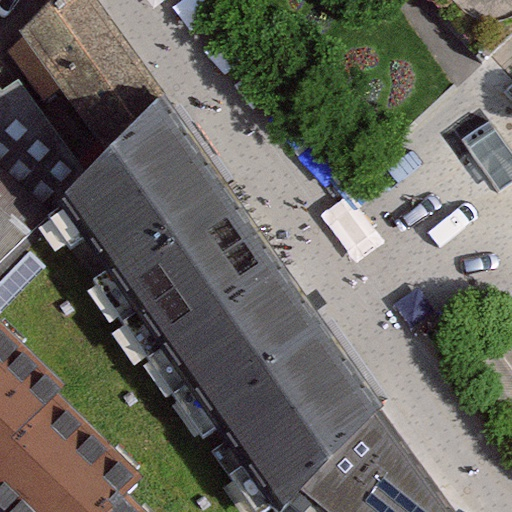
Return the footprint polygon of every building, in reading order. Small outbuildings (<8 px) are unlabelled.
[(60,2),(0,59),(84,168),(144,115),(60,2)] [(511,85),(493,100),(511,122),(511,85)] [(48,221),(250,511),(299,511),(368,442),(154,128),(48,221)] [(0,148),(0,207),(30,178),(0,148)] [(0,450),(59,388),(0,332),(0,450)] [(140,477),(59,388),(0,450),(0,510),(2,511),(104,511),(125,491),(140,477)] [(441,511),(379,450),(325,511),(441,511)] [(147,511),(125,491),(104,511),(147,511)]
